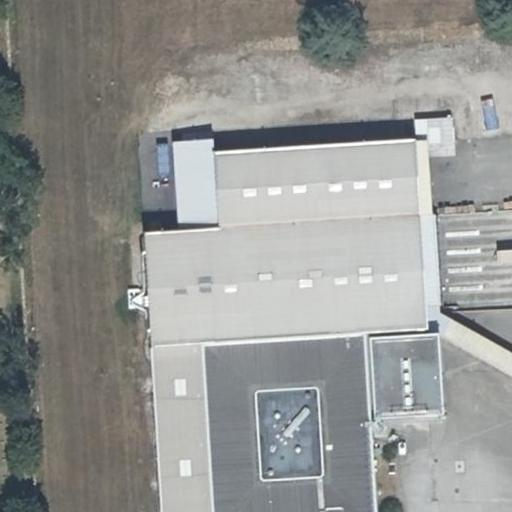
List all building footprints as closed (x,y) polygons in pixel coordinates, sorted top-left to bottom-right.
[(213,152),(212,140),(184,142),(174,142),(178,229),(140,235),(159,511),(375,511),(370,417),(366,340),(366,333),(427,330),(426,308),(417,142),(213,152)] [(432,141),(417,142),(426,308),(440,307),(432,141)] [(427,330),(511,380),(511,354),(426,308),(427,330)] [(366,340),(370,417),(434,413),(430,337),(366,340)] [(511,497),(511,455),(436,456),(437,499),(511,497)]
